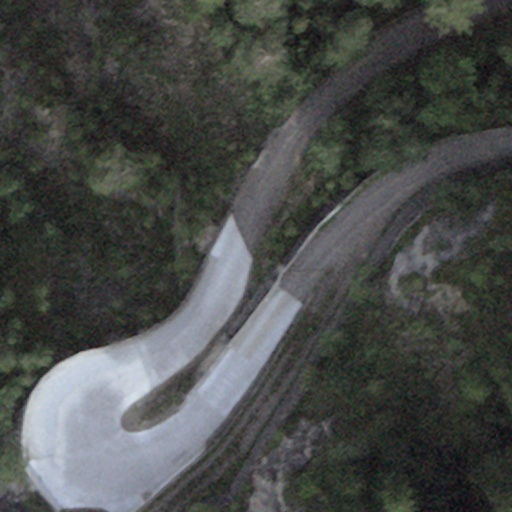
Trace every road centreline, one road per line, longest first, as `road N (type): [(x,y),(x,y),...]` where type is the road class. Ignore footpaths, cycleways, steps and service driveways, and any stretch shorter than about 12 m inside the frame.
road 1 (unclassified): [(511,144),(448,154),(393,184),(346,224),(203,416),(159,457),(109,475),(80,471),(51,434),(50,403),(70,376),(181,333),(262,181),(351,70),(473,0)]
road 2 (track): [(393,184),(373,231),(262,405),(218,464),(155,511)]
